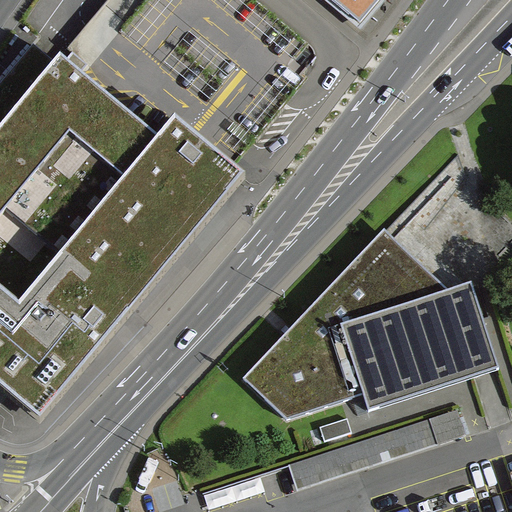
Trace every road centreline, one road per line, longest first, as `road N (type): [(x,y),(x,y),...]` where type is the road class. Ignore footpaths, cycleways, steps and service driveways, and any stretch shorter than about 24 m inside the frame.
road 1 (primary): [(307,214),(392,141),(511,17)]
road 2 (primary): [(123,419),(307,214)]
road 3 (primary): [(453,0),(358,127),(307,214)]
